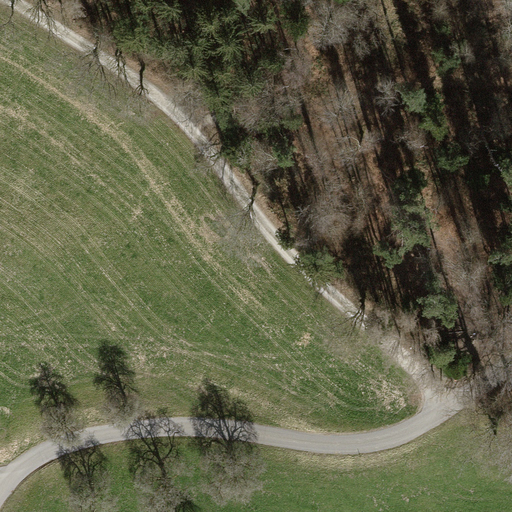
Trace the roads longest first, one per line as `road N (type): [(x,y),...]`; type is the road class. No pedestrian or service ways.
road 1 (track): [(450,410),(319,284),(195,128),(21,0)]
road 2 (unclassified): [(5,482),(56,448),(117,433),(228,428),(326,453),(402,442),(511,376)]
